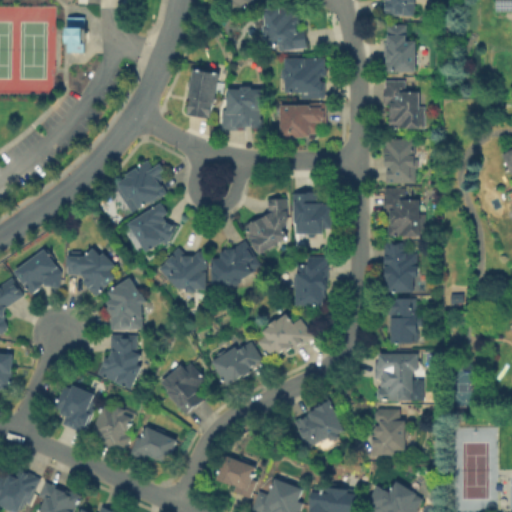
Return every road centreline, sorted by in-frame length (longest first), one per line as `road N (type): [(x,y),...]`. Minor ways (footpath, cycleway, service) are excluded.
road 1 (residential): [(177,506),(216,431),(313,378),(352,334),(358,86),(338,0)]
road 2 (residential): [(0,238),(67,191),(137,116),(175,0)]
road 3 (residential): [(0,429),(190,511)]
road 4 (residential): [(244,159),(233,199),(209,207),(193,189),(199,148)]
